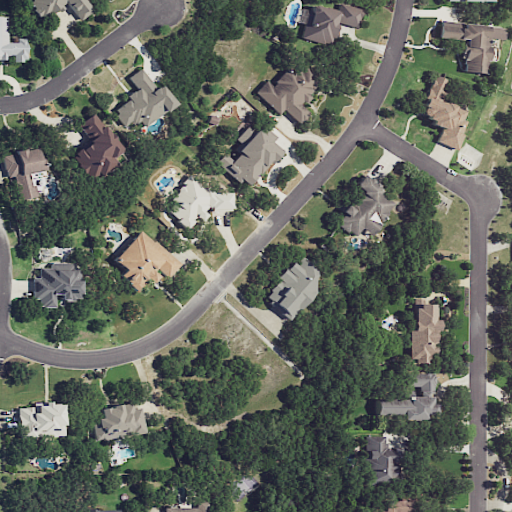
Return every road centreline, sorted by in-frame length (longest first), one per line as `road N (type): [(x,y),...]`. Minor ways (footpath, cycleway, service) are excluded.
road 1 (residential): [(404,0),(394,55),(362,126),(165,336),(94,362),(49,359),(0,336)]
road 2 (residential): [(362,126),(480,201),(476,511)]
road 3 (residential): [(0,105),(48,92),(160,8)]
